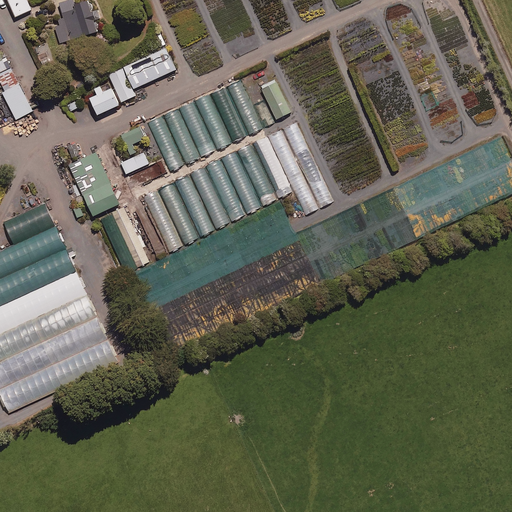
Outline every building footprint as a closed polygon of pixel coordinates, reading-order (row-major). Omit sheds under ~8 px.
[(31,8),(26,0),(6,0),(14,16),(31,8)] [(89,9),(86,0),(81,0),(73,3),(74,7),(61,11),(63,16),(57,18),(59,24),(54,25),(60,42),(97,29),(93,18),(95,17),(92,9),(89,9)] [(175,68),(165,46),(107,73),(121,101),(136,94),(132,87),(175,68)] [(15,118),(33,109),(11,65),(6,68),(0,56),(0,82),(4,89),(1,91),(15,118)] [(263,128),(239,78),(146,121),(169,171),(263,128)] [(291,111),(276,80),(261,88),(276,118),(291,111)] [(118,103),(110,86),(88,96),(96,113),(118,103)] [(334,202),(296,123),(142,196),(169,251),(278,199),(294,191),(306,215),(334,202)] [(122,133),(131,153),(137,151),(133,142),(146,137),(141,125),(122,133)] [(297,234),(278,199),(127,273),(159,351),(511,189),(511,166),(501,134),(297,234)] [(119,203),(95,151),(68,164),(92,215),(119,203)] [(149,162),(144,151),(121,161),(126,172),(149,162)] [(0,394),(8,412),(118,362),(44,203),(3,221),(13,244),(0,250),(0,394)] [(123,206),(111,212),(137,267),(149,261),(123,206)]
